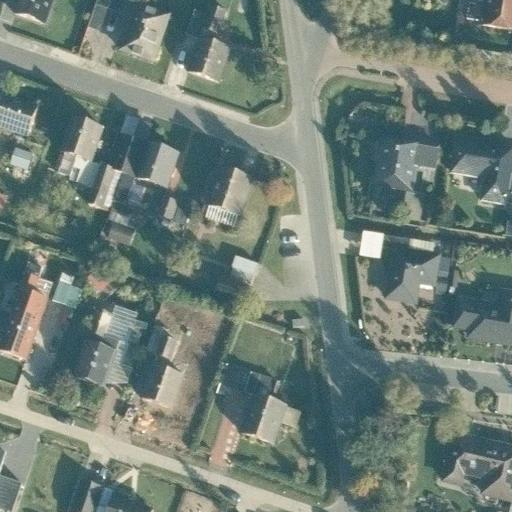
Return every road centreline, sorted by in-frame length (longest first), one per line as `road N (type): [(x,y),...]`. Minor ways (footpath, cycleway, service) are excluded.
road 1 (residential): [(308,151),(0,54)]
road 2 (residential): [(0,410),(298,511)]
road 3 (residential): [(339,369),(308,151)]
road 4 (residential): [(306,58),(511,91)]
road 5 (residential): [(339,369),(511,386)]
road 6 (residential): [(350,511),(339,369)]
